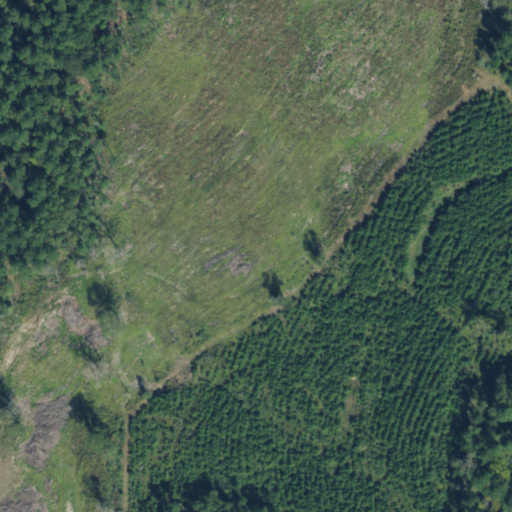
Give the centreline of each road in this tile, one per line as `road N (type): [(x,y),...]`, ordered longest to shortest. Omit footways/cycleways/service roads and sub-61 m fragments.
road 1 (residential): [(25,0),(56,81),(121,170),(145,281),(249,511)]
road 2 (residential): [(121,170),(147,146),(287,136),(402,113),(449,65),(469,26)]
